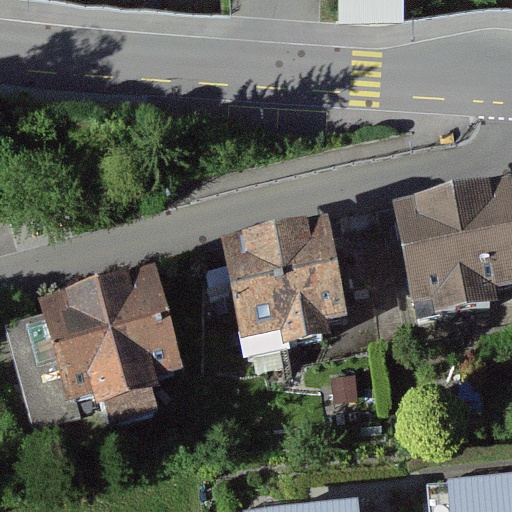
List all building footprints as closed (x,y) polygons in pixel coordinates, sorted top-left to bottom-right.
[(346,0),(346,17),(405,18),(405,0),(346,0)] [(511,229),(507,205),(400,225),(419,325),(458,318),(459,323),(475,320),(474,314),(489,311),(487,296),(511,291),(511,229)] [(229,259),(245,344),(286,337),(289,351),(323,344),(320,330),(341,326),(326,241),(229,259)] [(9,333),(37,430),(78,419),(74,404),(99,398),(103,412),(110,434),(155,421),(149,399),(147,386),(174,378),(151,293),(9,333)] [(511,511),(511,496),(434,504),(434,511),(511,511)]
